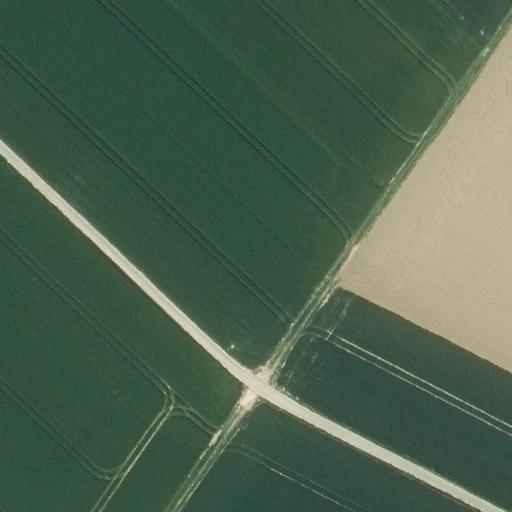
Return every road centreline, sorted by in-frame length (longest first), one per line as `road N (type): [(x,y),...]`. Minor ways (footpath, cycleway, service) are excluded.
road 1 (track): [(489,511),(257,392),(0,151)]
road 2 (track): [(511,21),(174,511)]
